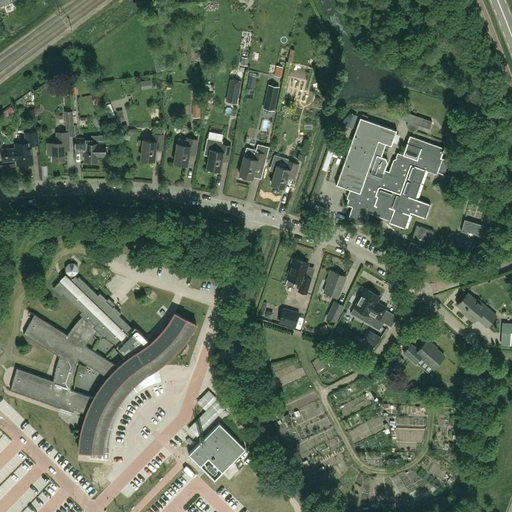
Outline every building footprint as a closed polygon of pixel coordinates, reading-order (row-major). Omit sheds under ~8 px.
[(229,89),(226,101),(236,103),(239,91),(240,81),(231,79),(229,89)] [(265,102),(264,108),(270,109),(274,110),(279,87),(269,85),(265,102)] [(89,95),(92,105),(99,102),(97,93),(89,95)] [(12,103),(3,110),(10,119),(19,112),(12,103)] [(73,125),(73,111),(65,111),(66,126),(73,125)] [(409,130),(413,132),(417,130),(419,125),(429,129),(432,122),(405,112),(402,119),(408,122),(407,126),(409,130)] [(342,121),(341,125),(352,129),(356,116),(350,113),(342,121)] [(416,199),(426,170),(437,174),(437,172),(460,180),(462,176),(470,179),(473,169),(465,166),(441,158),(445,148),(410,136),(403,155),(399,153),(398,158),(393,160),(389,173),(388,173),(387,176),(383,175),(387,164),(387,162),(385,158),(383,157),(381,157),(386,144),(391,146),(397,130),(396,130),(360,117),(337,184),(336,184),(352,190),(347,205),(352,207),(349,217),(351,222),(361,225),(366,223),(369,213),(390,220),(389,222),(405,228),(411,213),(426,218),(431,204),(416,199)] [(7,160),(17,159),(17,165),(33,163),(31,145),(38,144),(37,131),(25,133),(26,143),(15,144),(16,148),(6,149),(7,160)] [(64,147),(69,147),(69,132),(57,132),(57,142),(48,143),(48,153),(52,153),(53,161),(65,161),(64,147)] [(162,149),(163,135),(153,134),(152,140),(144,139),(141,159),(154,160),(156,149),(162,149)] [(75,152),(85,152),(85,161),(97,161),(97,155),(105,155),(105,144),(97,144),(97,143),(92,143),(92,138),(75,138),(75,152)] [(195,154),(198,140),(188,138),(187,139),(179,138),(178,144),(178,143),(174,163),(187,165),(189,153),(195,154)] [(207,168),(209,169),(209,171),(217,172),(218,170),(220,171),(222,159),(228,160),(231,146),(221,144),(221,142),(207,139),(205,153),(210,154),(207,168)] [(332,155),(339,157),(343,144),(336,142),(332,155)] [(250,180),(251,178),(252,178),(255,167),(261,168),(265,154),(255,152),(255,150),(247,148),(244,156),(245,156),(240,175),(241,175),(241,177),(250,180)] [(293,178),(298,164),(288,161),(286,168),(278,165),(272,184),(284,188),(288,176),(293,178)] [(467,232),(478,235),(477,236),(484,238),(487,226),(464,219),(461,231),(467,233),(467,232)] [(410,242),(406,254),(423,260),(433,231),(416,225),(412,237),(418,239),(416,244),(410,242)] [(299,291),(306,293),(311,278),(304,276),(308,263),(293,259),(287,278),(301,283),(299,291)] [(82,316),(77,321),(75,324),(72,328),(70,331),(67,334),(34,314),(24,333),(24,334),(60,356),(58,359),(57,362),(57,365),(56,368),(55,371),(54,374),(54,377),(53,381),(17,368),(10,389),(73,412),(74,409),(87,413),(85,417),(84,421),(83,425),(82,429),(81,432),(80,436),(80,440),(79,444),(79,448),(79,452),(90,452),(89,457),(108,460),(109,452),(103,452),(103,448),(103,444),(104,441),(104,437),(105,433),(106,430),(107,426),(109,422),(110,419),(111,416),(113,412),(115,409),(117,405),(119,402),(121,399),(123,396),(126,393),(128,390),(131,387),(133,384),(136,382),(139,380),(142,378),(145,375),(147,373),(148,373),(150,376),(155,373),(153,370),(154,369),(159,366),(162,363),(166,361),(169,358),(172,355),(175,352),(178,349),(181,346),(183,343),(186,340),(188,337),(190,333),(192,330),(194,327),(196,323),(175,312),(173,315),(171,319),(169,322),(167,325),(165,328),(162,331),(160,334),(157,337),(154,339),(151,342),(135,326),(133,329),(119,315),(121,313),(114,306),(113,307),(106,301),(107,300),(100,293),(98,295),(79,276),(78,278),(75,275),(75,276),(75,275),(78,272),(78,267),(74,263),(69,263),(66,267),(66,272),(69,275),(67,277),(65,275),(65,276),(68,279),(65,282),(62,279),(53,288),(61,296),(63,294),(82,312),(80,314),(82,316)] [(327,281),(328,282),(324,292),(337,297),(346,276),(331,271),(327,281)] [(363,287),(360,293),(362,294),(354,307),(369,315),(369,314),(375,317),(371,325),(380,330),(384,322),(380,320),(387,308),(380,304),(379,305),(376,303),(379,296),(363,287)] [(487,327),(497,315),(478,299),(477,300),(468,293),(457,305),(466,313),(465,315),(474,322),(477,318),(487,327)] [(335,321),(343,305),(335,301),(328,318),(335,321)] [(298,313),(283,309),(279,321),(295,326),(298,313)] [(511,334),(511,323),(503,323),(502,334),(511,334)] [(329,325),(322,329),(326,335),(332,332),(329,325)] [(374,346),(380,337),(371,332),(365,341),(374,346)] [(434,368),(444,356),(433,346),(434,345),(428,339),(418,350),(411,344),(404,353),(416,363),(421,357),(434,368)] [(398,367),(404,359),(399,355),(393,363),(398,367)] [(263,359),(265,366),(274,364),(272,356),(263,359)] [(208,389),(196,401),(205,410),(188,427),(196,436),(226,406),(208,389)] [(219,422),(188,454),(215,479),(245,448),(219,422)] [(127,479),(118,487),(122,493),(131,484),(127,479)] [(266,505),(259,495),(246,505),(244,503),(238,508),(242,511),(241,511),(276,511),(279,510),(273,502),(277,498),(273,493),(271,495),(274,499),(266,505)] [(127,495),(123,498),(130,505),(134,501),(127,495)]
